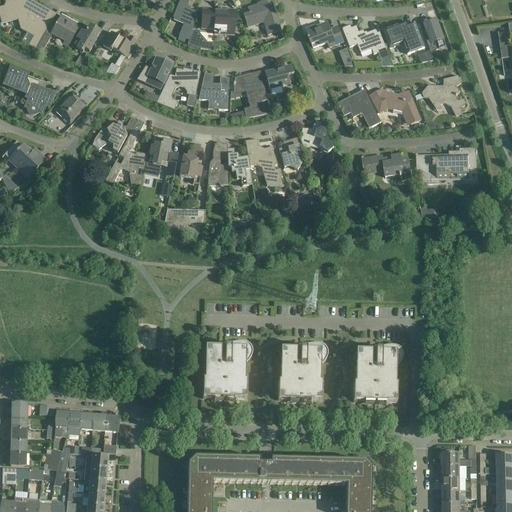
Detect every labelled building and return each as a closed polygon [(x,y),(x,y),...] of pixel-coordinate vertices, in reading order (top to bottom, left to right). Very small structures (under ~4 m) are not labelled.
[(28,46),(35,50),(44,35),(55,16),(41,8),(42,7),(30,0),(21,0),(22,3),(17,4),(16,0),(4,0),(5,3),(4,3),(5,6),(6,6),(6,8),(0,9),(0,20),(1,23),(19,18),(21,29),(34,36),(28,46)] [(189,0),(179,0),(172,18),(184,23),(178,37),(179,37),(177,41),(183,44),(185,40),(188,41),(197,13),(186,9),(189,0)] [(256,25),(263,23),(267,36),(281,32),(279,26),(270,0),(268,0),(261,2),(262,8),(260,9),(259,9),(258,5),(247,9),(249,13),(243,15),(246,25),(247,28),(256,25)] [(234,30),(235,11),(226,11),(226,13),(219,13),(202,12),(201,29),(214,30),(214,35),(225,35),(234,36),(234,30)] [(67,23),(60,19),(55,26),(54,27),(55,27),(51,35),(64,42),(63,45),(67,48),(78,29),(75,27),(76,24),(67,19),(67,20),(68,21),(67,23)] [(439,49),(437,44),(444,41),(437,22),(425,26),(427,32),(423,33),(430,52),(430,53),(439,49)] [(406,23),(383,32),(390,50),(403,45),(407,55),(425,49),(415,24),(407,27),(406,23)] [(100,33),(89,26),(84,34),(81,32),(76,40),(81,43),(76,50),(82,54),(84,50),(89,53),(91,49),(89,47),(91,43),(93,45),(100,33)] [(377,31),(376,31),(365,35),(364,31),(359,33),(357,27),(351,29),(350,26),(342,30),(350,49),(357,46),(358,48),(361,47),(364,54),(372,51),(374,56),(378,54),(381,63),(381,68),(393,68),(379,30),(377,31)] [(330,31),(329,27),(316,32),(315,27),(306,31),(309,39),(308,39),(309,41),(310,40),(312,46),(320,43),(321,47),(328,44),(329,49),(343,44),(337,28),(330,31)] [(192,31),(187,45),(200,50),(203,50),(203,44),(198,37),(199,31),(192,31)] [(124,41),(111,33),(102,47),(111,52),(112,50),(125,58),(136,41),(129,37),(125,44),(123,43),(124,41)] [(44,35),(35,50),(42,53),(50,38),(44,35)] [(511,50),(511,42),(509,42),(501,43),(500,43),(499,43),(501,58),(502,60),(506,60),(511,59),(511,68),(511,50)] [(355,68),(348,50),(339,53),(345,68),(355,68)] [(430,52),(424,54),(427,63),(434,62),(430,53),(430,52)] [(93,58),(87,54),(83,60),(79,58),(74,65),(86,69),(93,58)] [(114,66),(119,69),(123,62),(118,59),(114,66)] [(151,71),(145,68),(140,76),(147,79),(145,84),(160,91),(173,64),(165,61),(163,63),(156,60),(151,71)] [(293,75),(291,68),(265,74),(265,73),(264,73),(269,91),(269,90),(281,87),(281,88),(283,87),(283,86),(289,85),(289,86),(290,86),(287,77),(293,75)] [(11,69),(4,85),(26,94),(25,97),(29,99),(25,108),(26,108),(26,110),(27,112),(29,114),(31,115),(33,116),(35,115),(37,114),(38,113),(40,113),(43,105),(49,107),(51,101),(52,102),(54,97),(49,95),(50,94),(41,91),(41,93),(37,91),(39,88),(36,87),(26,88),(25,88),(22,88),(24,83),(27,76),(11,69)] [(174,77),(169,76),(159,98),(156,104),(174,111),(177,103),(172,101),(171,97),(175,90),(179,88),(184,89),(186,93),(186,95),(188,96),(186,107),(194,109),(196,101),(198,93),(196,93),(198,83),(192,81),(193,74),(185,72),(184,75),(182,74),(183,71),(176,70),(174,77)] [(211,76),(204,74),(198,101),(218,102),(218,111),(227,112),(229,79),(220,79),(219,85),(212,85),(212,86),(209,85),(211,76)] [(246,119),(249,119),(271,114),(262,80),(253,82),(251,75),(234,79),(234,83),(233,83),(233,86),(234,86),(234,94),(247,90),(252,110),(244,112),(246,119)] [(461,85),(458,77),(444,81),(443,90),(440,90),(440,87),(428,87),(422,94),(424,99),(429,100),(434,107),(438,106),(445,105),(451,109),(455,117),(462,116),(461,109),(465,107),(464,101),(458,102),(456,97),(460,93),(456,88),(461,85)] [(404,116),(405,120),(408,119),(411,126),(421,122),(408,92),(396,98),(385,95),(382,90),(370,96),(379,114),(389,110),(394,111),(393,114),(404,116)] [(381,123),(364,91),(359,93),(360,95),(339,106),(344,115),(355,110),(357,115),(363,112),(371,129),(381,123)] [(78,98),(72,92),(67,98),(69,99),(57,112),(62,117),(61,119),(68,126),(85,108),(79,103),(77,105),(75,103),(78,98)] [(147,92),(144,98),(156,104),(159,98),(147,92)] [(131,134),(132,131),(138,121),(131,118),(126,127),(128,133),(130,134),(131,134)] [(144,170),(144,171),(147,156),(140,154),(139,158),(129,153),(144,125),(138,121),(132,131),(131,134),(119,157),(124,159),(121,166),(115,163),(105,182),(113,185),(120,172),(123,170),(129,173),(131,187),(141,187),(143,177),(137,176),(139,169),(144,170)] [(320,124),(315,122),(315,123),(316,123),(315,125),(312,129),(311,130),(311,131),(309,132),(308,130),(302,130),(301,134),(302,137),(300,141),(302,148),(309,146),(319,148),(327,154),(333,149),(332,146),(320,124)] [(112,126),(106,131),(103,129),(94,140),(92,147),(99,150),(107,144),(112,146),(112,152),(117,154),(127,137),(125,132),(123,133),(122,130),(122,126),(118,123),(116,127),(112,126)] [(302,159),(296,139),(282,143),(284,148),(278,150),(284,168),(289,167),(297,171),(301,165),(300,164),(299,160),(302,159)] [(147,156),(144,175),(158,178),(161,163),(166,164),(170,141),(163,140),(162,142),(155,141),(154,147),(151,147),(149,156),(147,156)] [(248,159),(249,165),(254,164),(263,167),(269,188),(283,187),(280,179),(282,178),(280,170),(275,171),(274,167),(278,166),(276,157),(275,158),(272,148),(262,151),(258,149),(257,140),(245,142),(248,159)] [(17,143),(16,142),(4,156),(10,161),(12,159),(19,164),(16,167),(28,178),(43,163),(36,156),(34,157),(23,147),(22,148),(17,143)] [(252,186),(249,165),(248,159),(245,142),(248,159),(238,160),(237,156),(234,156),(234,150),(227,150),(228,169),(230,168),(231,174),(235,174),(236,182),(240,181),(241,187),(252,186)] [(228,169),(227,150),(226,146),(223,146),(218,143),(217,143),(216,144),(215,146),(214,147),(214,148),(213,151),(213,152),(213,153),(213,154),(214,155),(213,156),(212,156),(212,158),(213,160),(213,161),(214,162),(213,164),(209,164),(207,187),(213,187),(215,183),(219,183),(221,187),(228,187),(228,169)] [(186,158),(178,156),(175,170),(180,171),(179,178),(193,180),(193,184),(199,186),(200,178),(202,169),(195,167),(195,165),(193,164),(193,160),(198,161),(200,146),(193,145),(192,153),(187,152),(186,158)] [(477,173),(476,150),(459,150),(459,157),(457,157),(457,156),(416,157),(416,172),(420,172),(420,186),(437,185),(437,180),(456,179),(456,180),(459,180),(459,179),(469,179),(469,173),(477,173)] [(173,178),(175,170),(178,156),(178,155),(170,153),(168,163),(165,177),(173,178)] [(402,162),(401,156),(395,157),(396,160),(392,160),(392,159),(383,160),(382,157),(362,161),(364,176),(384,172),(385,179),(400,176),(400,178),(401,178),(402,183),(412,181),(409,161),(402,162)] [(18,189),(12,183),(6,188),(9,195),(18,189)] [(137,205),(130,204),(129,211),(129,212),(136,213),(136,212),(137,205)] [(288,209),(281,214),(284,221),(292,216),(288,209)] [(205,212),(167,211),(164,228),(177,233),(197,236),(203,237),(203,227),(205,212)] [(259,229),(258,222),(249,223),(250,230),(259,229)] [(241,342),(239,342),(237,342),(236,342),(234,342),(224,345),(224,352),(220,351),(220,350),(210,349),(210,358),(206,358),(205,381),(203,381),(202,400),(245,401),(246,382),(244,382),(244,362),(246,362),(246,363),(248,362),(249,361),(250,360),(250,359),(251,358),(251,357),(252,356),(252,355),(252,354),(252,353),(252,352),(252,351),(252,350),(252,349),(252,348),(251,347),(250,346),(249,345),(249,344),(248,343),(247,343),(245,342),(243,342),(241,342)] [(317,343),(316,343),(315,343),(309,344),(300,347),(300,353),(295,353),(295,351),(286,351),(285,360),(281,360),(280,383),(278,383),(277,401),(321,402),(321,384),(319,384),(319,364),(322,364),(321,364),(322,365),(323,364),(324,363),(325,362),(326,361),(326,360),(327,359),(327,358),(327,357),(328,357),(328,356),(328,355),(328,354),(328,353),(328,352),(327,351),(327,350),(326,349),(326,348),(325,348),(325,347),(324,346),(323,345),(321,344),(319,344),(317,343)] [(393,345),(391,345),(390,345),(389,346),(375,349),(375,355),(371,355),(371,353),(361,353),(361,362),(356,362),(356,384),(353,384),(353,403),(396,404),(397,385),(394,385),(395,366),(397,366),(401,361),(402,361),(402,360),(402,359),(403,358),(403,357),(403,356),(403,355),(403,354),(403,353),(402,352),(402,351),(402,350),(401,349),(400,348),(398,347),(397,347),(396,346),(395,346),(394,345),(393,345)] [(12,417),(26,418),(27,405),(12,405),(12,417)] [(39,416),(53,417),(54,407),(40,406),(39,416)] [(67,429),(68,415),(56,414),(54,437),(60,437),(61,429),(67,429)] [(81,416),(68,415),(67,429),(67,436),(79,437),(81,416)] [(93,417),(81,416),(79,437),(80,437),(80,431),(92,432),(93,417)] [(26,430),(26,418),(12,417),(11,429),(26,430)] [(92,432),(104,433),(105,418),(93,417),(92,432)] [(118,419),(105,418),(104,433),(117,434),(118,419)] [(26,442),(26,430),(11,429),(11,442),(26,442)] [(25,455),(26,442),(11,442),(11,454),(25,455)] [(60,453),(58,463),(62,464),(65,454),(68,455),(77,455),(77,453),(78,448),(74,447),(71,450),(63,448),(61,453),(60,453)] [(116,448),(103,447),(103,455),(115,456),(116,448)] [(460,468),(470,467),(476,467),(476,447),(468,447),(468,460),(471,460),(471,462),(460,462),(459,455),(440,455),(440,463),(442,463),(442,468),(460,468)] [(49,460),(54,461),(56,452),(46,450),(45,456),(51,456),(49,460)] [(62,464),(67,465),(69,455),(78,456),(78,453),(77,453),(77,455),(68,455),(65,454),(62,464)] [(25,455),(11,454),(10,467),(25,468),(25,455)] [(51,471),(54,461),(49,460),(51,456),(45,456),(43,469),(51,471)] [(86,456),(85,469),(106,471),(107,458),(86,456)] [(511,456),(496,457),(497,469),(511,468),(511,456)] [(211,511),(212,484),(346,487),(345,511),(370,511),(371,496),(366,496),(366,491),(371,491),(371,473),(368,473),(361,466),(361,463),(343,462),(343,466),(338,466),(338,462),(320,462),(320,466),(315,466),(309,466),(309,461),(291,461),(291,465),(280,465),(280,461),(271,460),(271,457),(259,457),(259,460),(250,460),(250,464),(239,464),(239,460),(221,459),(221,463),(216,463),(216,459),(198,459),(198,462),(191,468),(187,468),(187,487),(191,487),(191,492),(187,492),(186,510),(191,510),(191,511),(190,511),(211,511)] [(58,463),(54,461),(51,471),(43,469),(55,472),(55,471),(56,472),(58,463)] [(60,473),(62,464),(58,463),(56,472),(55,471),(55,472),(56,472),(54,483),(54,487),(61,489),(62,483),(64,483),(64,479),(63,479),(65,474),(60,473)] [(441,481),(460,480),(460,468),(442,468),(442,472),(441,472),(441,481)] [(84,481),(105,483),(106,471),(85,469),(84,481)] [(511,469),(497,469),(486,470),(480,470),(480,482),(486,482),(486,478),(486,477),(486,475),(497,475),(497,482),(511,481),(511,469)] [(2,485),(15,485),(16,470),(2,470),(2,485)] [(29,476),(28,480),(29,480),(29,481),(41,481),(42,475),(43,471),(29,471),(29,476)] [(466,480),(460,480),(441,481),(441,488),(443,488),(443,493),(461,492),(466,492),(466,480)] [(89,494),(103,495),(105,483),(84,481),(83,487),(89,488),(89,494)] [(511,481),(497,482),(497,494),(511,494),(511,481)] [(68,492),(77,493),(77,487),(73,487),(73,483),(68,483),(68,492)] [(77,493),(68,492),(67,502),(71,503),(72,493),(77,493)] [(441,505),(461,505),(461,492),(443,493),(443,497),(441,497),(441,505)] [(103,495),(89,494),(89,495),(83,494),(82,499),(88,500),(88,506),(102,507),(103,495)] [(511,494),(497,494),(498,507),(511,506),(511,494)] [(14,505),(12,511),(24,511),(26,500),(14,499),(14,505)] [(26,500),(24,511),(37,511),(38,505),(39,501),(26,500)] [(49,511),(51,502),(39,501),(38,505),(37,511),(49,511)] [(51,502),(49,511),(62,511),(64,503),(51,502)] [(0,511),(12,511),(14,505),(1,503),(0,511)]
